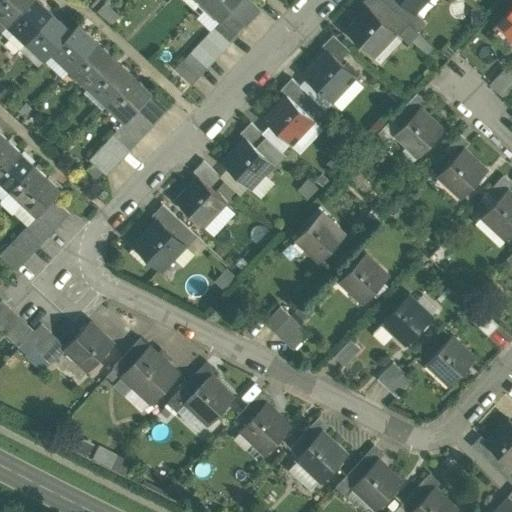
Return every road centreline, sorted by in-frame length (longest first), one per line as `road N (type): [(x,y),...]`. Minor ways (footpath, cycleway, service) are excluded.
road 1 (residential): [(95,227),(89,253),(96,279),(429,452),(511,364)]
road 2 (residential): [(319,0),(95,227)]
